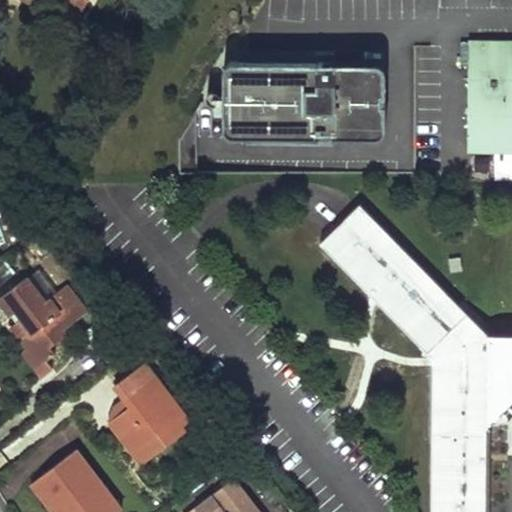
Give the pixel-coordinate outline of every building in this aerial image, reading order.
[(23,0),(36,7),(40,0),(55,0),(70,8),(74,0),(23,0)] [(511,36),(468,36),(467,149),(511,149),(511,36)] [(379,64),(375,63),(227,63),(223,64),(220,66),(218,69),(218,71),(217,128),(218,132),(220,134),(224,137),(226,138),(246,138),(333,138),(375,138),(378,138),(381,136),(384,133),(385,129),(385,74),(384,69),(382,66),(379,64)] [(511,334),(489,334),(360,204),(320,243),(433,357),(431,511),(487,511),(488,423),(511,400),(511,334)] [(61,293),(44,270),(7,298),(24,321),(27,319),(33,326),(23,334),(35,351),(30,354),(45,374),(64,360),(60,355),(79,341),(73,333),(97,315),(73,284),(61,293)] [(117,361),(137,346),(117,319),(96,334),(117,361)] [(195,423),(150,365),(123,385),(138,404),(114,422),(145,462),(195,423)] [(122,511),(127,508),(82,449),(37,484),(58,511),(122,511)] [(260,505),(237,475),(190,511),(291,511),(276,493),(260,505)]
